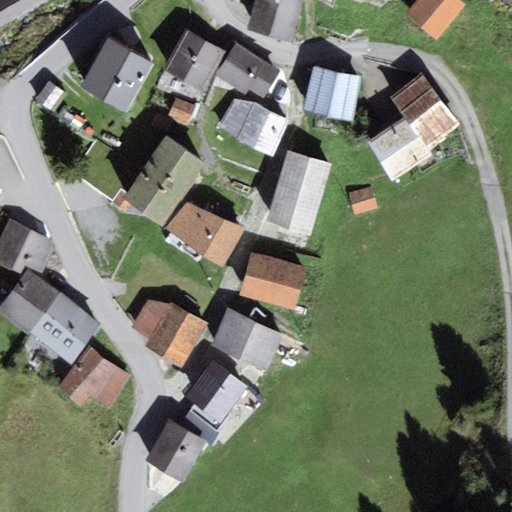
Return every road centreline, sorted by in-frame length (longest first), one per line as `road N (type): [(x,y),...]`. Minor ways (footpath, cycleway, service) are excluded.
road 1 (tertiary): [(131,511),(152,387),(80,276),(15,119),(36,72),(122,0)]
road 2 (track): [(333,52),(380,52),(437,71),(462,106),(511,296)]
